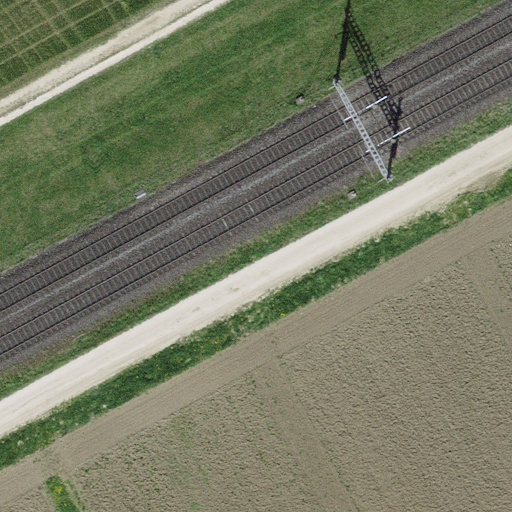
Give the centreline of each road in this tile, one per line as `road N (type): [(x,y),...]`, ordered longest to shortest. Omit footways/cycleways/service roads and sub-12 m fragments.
road 1 (track): [(511,143),(0,420)]
road 2 (track): [(0,110),(200,0)]
